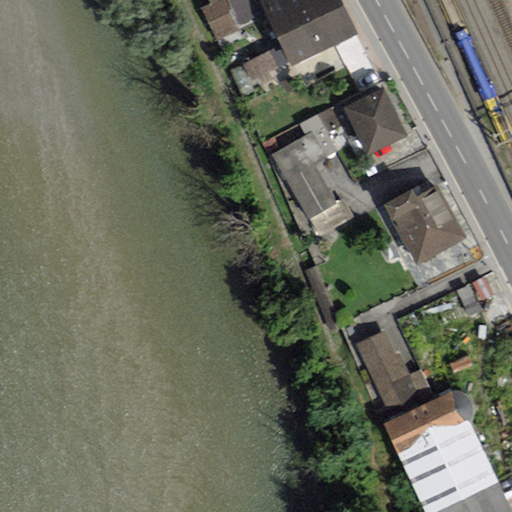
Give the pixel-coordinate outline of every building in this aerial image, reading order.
[(250,0),(225,0),(212,7),(217,18),(251,1),(250,0)] [(350,28),(335,0),(265,0),(269,8),(266,9),(282,42),(290,58),(350,28)] [(268,50),(246,60),(254,76),(276,65),(268,50)] [(401,132),(379,89),(344,106),(365,149),(401,132)] [(323,129),(334,123),(327,108),(315,114),(321,125),(323,129)] [(323,129),(321,125),(268,152),(304,212),(306,211),(330,198),(310,163),(334,149),(323,129)] [(384,202),(415,257),(459,233),(432,184),(412,196),(408,189),(384,202)] [(306,211),(316,231),(344,216),(334,197),(330,198),(306,211)] [(381,402),(386,412),(429,391),(418,367),(408,372),(402,360),(397,363),(380,329),(357,340),(384,395),(386,399),(381,402)] [(492,479),(450,391),(385,421),(427,509),(492,479)] [(381,402),(373,406),(378,416),(386,412),(381,402)] [(428,511),(507,511),(492,479),(427,509),(428,511)]
